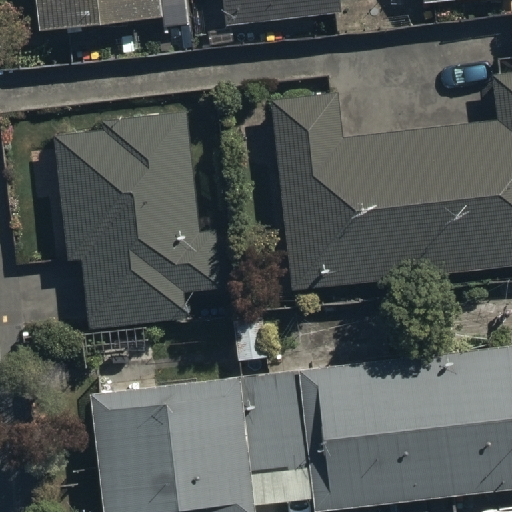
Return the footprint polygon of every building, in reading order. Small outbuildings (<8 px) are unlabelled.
[(39,0),(43,33),(164,19),(161,0),(225,0),(229,28),(344,15),(342,0),(425,0),(426,5),(472,0),(39,0)] [(339,95),(273,102),(294,293),(511,268),(511,74),(496,76),(501,122),(344,140),(339,95)] [(210,134),(191,136),(189,115),(105,123),(106,133),(58,138),(71,263),(84,262),(91,331),(191,320),(188,294),(226,290),(210,134)] [(269,354),(264,315),(232,320),(237,358),(269,354)] [(511,348),(302,373),(318,511),(348,511),(511,492),(511,348)] [(95,396),(107,511),(258,511),(244,380),(95,396)]
